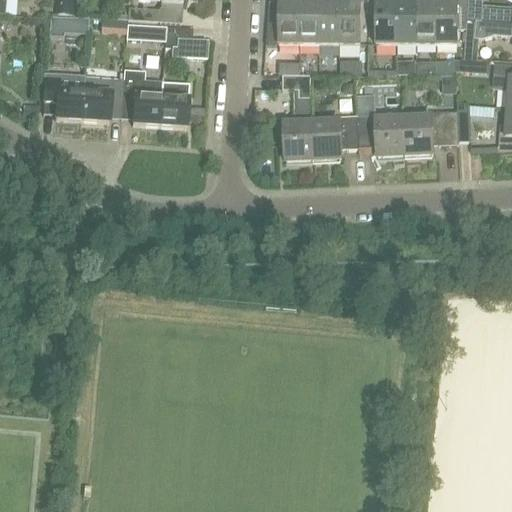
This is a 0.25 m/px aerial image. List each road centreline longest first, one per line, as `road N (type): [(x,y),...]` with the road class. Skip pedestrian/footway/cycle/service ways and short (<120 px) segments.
road 1 (residential): [(511,198),(227,210)]
road 2 (residential): [(227,210),(160,215),(119,207),(0,137)]
road 3 (residential): [(227,210),(237,0)]
